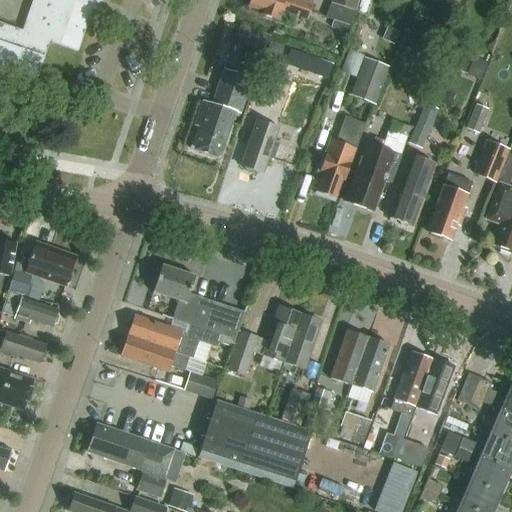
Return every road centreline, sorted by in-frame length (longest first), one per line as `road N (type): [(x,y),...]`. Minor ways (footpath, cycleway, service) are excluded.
road 1 (tertiary): [(124,210),(247,238),(511,328)]
road 2 (residential): [(21,511),(124,210)]
road 3 (residential): [(124,210),(198,0)]
road 4 (tertiary): [(0,189),(124,210)]
